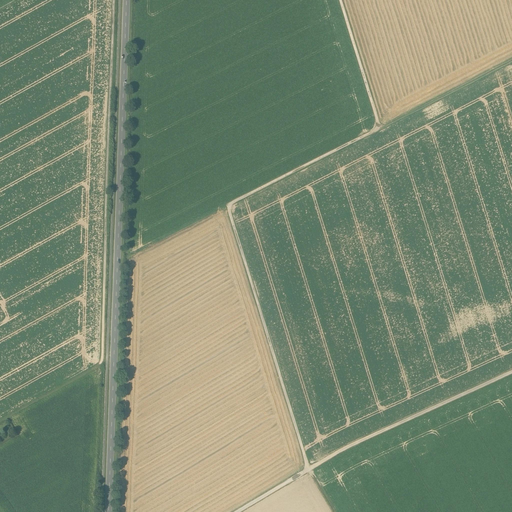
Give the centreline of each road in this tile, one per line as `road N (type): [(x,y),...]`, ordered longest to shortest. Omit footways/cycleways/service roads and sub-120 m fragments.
road 1 (track): [(340,0),(380,127),(226,205),(309,469)]
road 2 (secondary): [(108,511),(126,0)]
road 3 (track): [(0,420),(101,361),(113,0)]
road 4 (track): [(237,511),(352,443),(511,370)]
road 5 (track): [(511,59),(380,127)]
